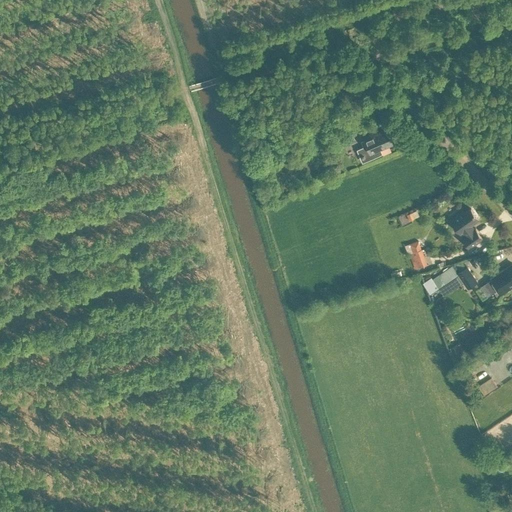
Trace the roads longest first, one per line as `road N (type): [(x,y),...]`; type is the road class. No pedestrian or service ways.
road 1 (track): [(484,0),(219,78)]
road 2 (track): [(0,138),(186,87)]
road 3 (residential): [(401,99),(511,210)]
